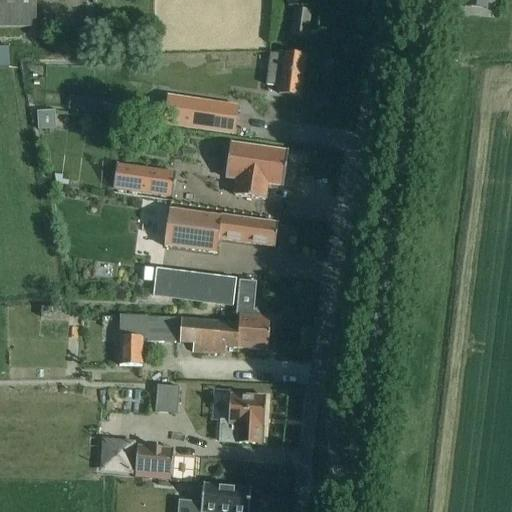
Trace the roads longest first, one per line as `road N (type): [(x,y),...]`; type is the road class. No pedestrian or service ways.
road 1 (unclassified): [(421,0),(348,510)]
road 2 (residential): [(394,0),(376,51),(317,395)]
